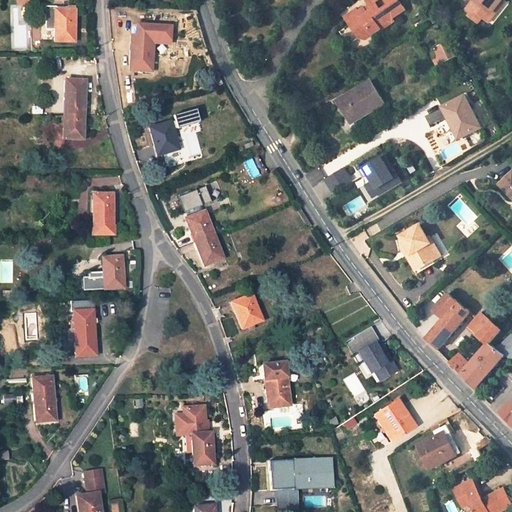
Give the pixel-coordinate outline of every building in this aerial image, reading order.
[(374,33),(378,30),(379,32),(394,21),(392,18),(399,13),(392,4),(389,7),(382,11),(377,4),(382,0),(384,0),(388,5),(394,0),(366,0),(368,2),(354,12),(351,12),(344,16),(351,26),(354,24),(359,31),(362,29),(366,35),(369,32),(374,33)] [(404,9),(397,0),(394,0),(388,5),(389,7),(392,4),(399,13),(404,9)] [(473,0),(469,6),(482,17),(489,22),(494,15),(491,13),(500,2),(501,0),(473,0)] [(500,2),(491,13),(494,15),(503,5),(500,2)] [(482,17),(469,6),(464,12),(478,22),(482,17)] [(74,42),(75,8),(56,7),(55,42),(74,42)] [(351,26),(360,38),(366,39),(374,33),(369,32),(366,35),(362,29),(359,31),(354,24),(351,26)] [(130,43),(129,70),(151,71),(153,44),(130,43)] [(441,62),(453,57),(447,43),(436,49),(439,56),(441,62)] [(439,56),(432,59),(435,65),(441,62),(439,56)] [(459,70),(463,78),(470,75),(467,67),(459,70)] [(65,80),(64,114),(83,115),(84,81),(65,80)] [(350,121),(366,111),(367,114),(384,104),(369,81),(338,101),(350,121)] [(452,114),(463,136),(481,127),(465,95),(442,107),(447,116),(452,114)] [(196,110),(175,116),(178,129),(200,123),(196,110)] [(82,139),(83,115),(64,114),(63,138),(82,139)] [(447,116),(458,138),(463,136),(452,114),(447,116)] [(178,148),(170,122),(148,129),(156,155),(160,154),(163,164),(185,158),(182,147),(178,148)] [(325,179),(332,192),(353,181),(346,168),(325,179)] [(511,172),(500,184),(511,196),(511,172)] [(387,193),(402,184),(397,175),(381,184),(387,193)] [(185,213),(202,206),(196,191),(179,198),(185,213)] [(113,225),(112,194),(93,195),(93,225),(92,226),(92,235),(114,235),(114,225),(113,225)] [(194,242),(213,235),(204,211),(185,219),(194,242)] [(430,243),(419,225),(402,235),(405,241),(412,254),(408,256),(416,270),(435,259),(427,245),(430,243)] [(222,258),(213,235),(194,242),(203,266),(222,258)] [(401,244),(408,256),(412,254),(405,241),(401,244)] [(441,255),(433,241),(430,243),(427,245),(435,259),(441,255)] [(123,287),(121,257),(102,258),(104,289),(123,287)] [(241,328),(262,320),(251,294),(231,303),(241,328)] [(448,294),(434,310),(444,318),(426,339),(439,349),(470,312),(448,294)] [(95,355),(92,311),(73,312),(75,356),(95,355)] [(469,328),(487,344),(488,345),(489,344),(501,330),(481,313),(469,328)] [(511,335),(503,343),(511,353),(511,335)] [(365,370),(385,358),(375,340),(355,353),(365,370)] [(487,344),(461,374),(475,389),(504,355),(489,344),(488,345),(487,344)] [(460,354),(450,363),(461,374),(469,364),(460,354)] [(262,365),(268,408),(289,406),(284,362),(262,365)] [(32,379),(35,422),(55,420),(51,377),(32,379)] [(411,430),(400,412),(403,410),(396,400),(374,415),(392,442),(411,430)] [(498,413),(511,427),(511,401),(498,413)] [(212,464),(210,433),(208,433),(207,427),(205,427),(204,423),(205,423),(205,421),(204,406),(182,407),(183,414),(174,415),(175,426),(183,426),(183,434),(191,434),(193,465),(212,464)] [(400,412),(411,430),(414,427),(403,410),(400,412)] [(431,469),(461,453),(453,437),(454,437),(447,424),(435,431),(438,435),(419,445),(431,469)] [(176,435),(183,434),(183,426),(175,426),(176,435)] [(472,452),(477,463),(485,459),(480,449),(479,449),(478,449),(472,452)] [(477,470),(487,464),(485,459),(477,463),(474,465),(477,470)] [(292,488),(290,461),(269,462),(270,489),(292,488)] [(100,511),(98,493),(102,492),(99,469),(94,470),(96,479),(85,481),(87,494),(76,496),(77,511),(100,511)] [(500,511),(511,506),(511,504),(504,488),(488,496),(490,499),(483,502),(482,500),(473,482),(456,491),(465,507),(472,503),(476,510),(470,511),(500,511)]
